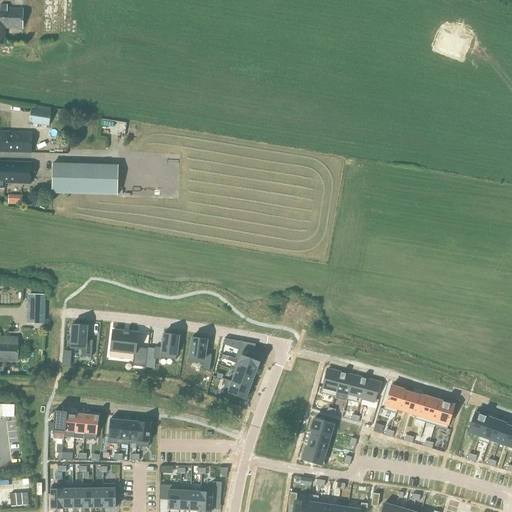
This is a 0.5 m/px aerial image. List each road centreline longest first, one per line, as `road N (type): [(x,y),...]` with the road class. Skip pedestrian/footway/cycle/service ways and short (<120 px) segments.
road 1 (residential): [(235,511),(282,344),(191,326),(63,316)]
road 2 (residential): [(206,238),(257,0)]
road 3 (residential): [(325,260),(511,310)]
road 4 (residential): [(511,184),(361,132)]
road 5 (residential): [(69,229),(206,238)]
road 6 (residential): [(409,7),(361,132)]
road 7 (residential): [(361,132),(325,260)]
road 8 (residential): [(206,238),(325,260)]
